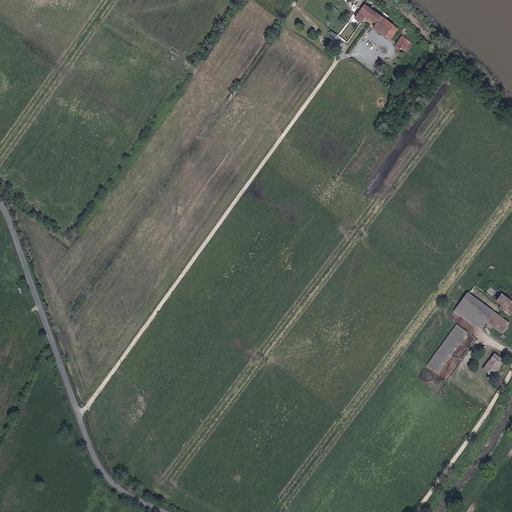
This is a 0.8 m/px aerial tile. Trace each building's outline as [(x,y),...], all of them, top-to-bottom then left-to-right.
[(379,31),(387,20),(364,2),(362,6),(368,11),(366,14),(377,21),(373,27),(379,31)] [(366,14),(368,11),(362,6),(354,17),(362,22),(366,14)] [(389,38),(397,27),(387,20),(379,31),(388,38),(389,38)] [(397,46),(400,49),(407,39),(399,33),(392,44),(396,47),(397,46)] [(490,320),(496,310),(469,290),(456,308),(484,328),(490,320)] [(511,308),(511,296),(504,290),(498,298),(511,308)] [(505,330),(511,321),(496,310),(490,320),(505,330)] [(465,334),(469,329),(459,323),(456,327),(465,334)] [(431,364),(440,370),(465,334),(456,327),(431,364)] [(488,367),(497,373),(508,357),(493,347),(488,355),(493,359),(488,367)]
